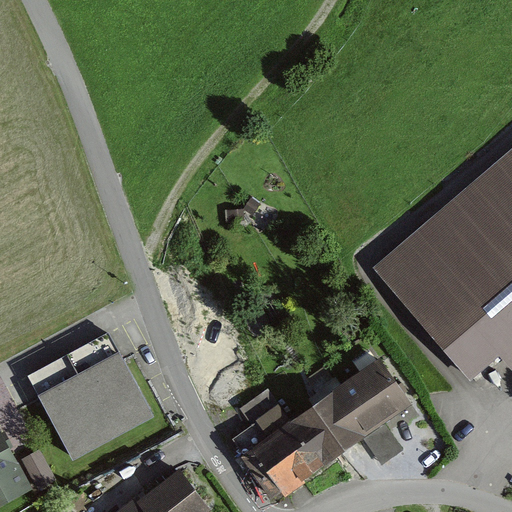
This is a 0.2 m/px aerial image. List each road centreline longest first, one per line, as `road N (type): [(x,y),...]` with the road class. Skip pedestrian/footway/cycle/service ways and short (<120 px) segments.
road 1 (unclassified): [(28,0),(82,158),(256,511)]
road 2 (track): [(140,287),(182,192),(331,0)]
road 3 (unknown): [(154,313),(0,374)]
road 4 (residential): [(362,504),(469,496),(504,511)]
